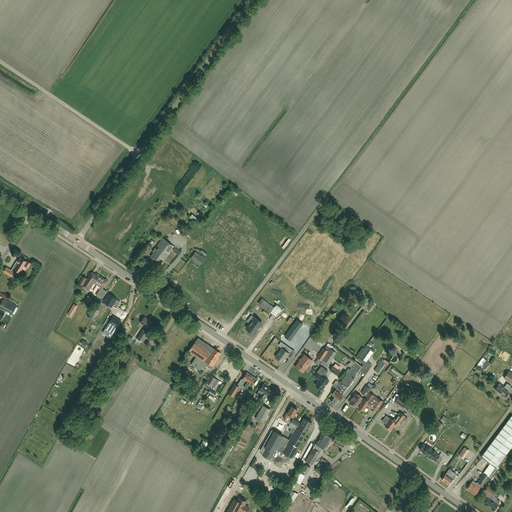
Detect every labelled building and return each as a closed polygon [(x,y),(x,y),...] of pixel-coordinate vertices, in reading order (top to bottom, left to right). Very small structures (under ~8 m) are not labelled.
[(236,234),(228,244),(245,257),(241,262),(247,266),(251,262),(258,268),(270,252),(264,248),(260,252),(249,244),(254,237),(251,235),(246,241),(236,234)] [(150,257),(154,260),(158,263),(161,258),(164,260),(174,247),(163,238),(152,252),(153,252),(150,257)] [(199,265),(204,258),(195,252),(190,259),(199,265)] [(28,268),(31,263),(27,261),(27,262),(21,258),(19,261),(17,260),(11,270),(6,267),(3,272),(12,277),(16,271),(19,273),(24,265),(28,268)] [(97,285),(102,277),(98,275),(99,274),(97,273),(94,277),(94,278),(93,281),(88,278),(83,286),(88,290),(93,283),(97,285)] [(105,285),(108,281),(106,279),(105,280),(102,277),(97,285),(100,287),(99,289),(100,289),(96,295),(101,299),(106,291),(102,288),(104,284),(105,285)] [(116,300),(116,299),(109,294),(104,302),(111,307),(113,304),(116,306),(119,301),(116,300)] [(16,306),(7,302),(5,307),(2,305),(0,308),(0,319),(0,320),(6,310),(12,313),(16,306)] [(70,316),(77,306),(74,304),(67,314),(70,316)] [(315,312),(306,323),(312,327),(320,316),(315,312)] [(255,316),(247,327),(254,333),(262,322),(255,316)] [(149,329),(153,323),(147,319),(144,317),(140,323),(149,329)] [(109,323),(116,327),(119,322),(112,318),(109,323)] [(297,320),(291,328),(296,332),(303,324),(297,320)] [(142,342),(148,333),(142,330),(137,339),(142,342)] [(200,371),(202,368),(202,367),(204,368),(205,366),(204,366),(205,364),(210,368),(212,366),(213,366),(219,357),(218,356),(220,353),(214,349),(212,348),(213,348),(211,347),(212,348),(209,352),(198,344),(201,340),(198,338),(195,343),(194,342),(188,351),(196,357),(191,364),(200,371)] [(282,362),(289,353),(292,349),(285,344),(282,348),(275,357),(282,362)] [(323,348),(317,357),(321,360),(327,351),(323,348)] [(331,349),(320,364),(326,368),(337,353),(331,349)] [(363,351),(360,357),(367,362),(371,356),(363,351)] [(312,360),(307,356),(304,355),(295,367),(303,372),(305,369),(308,371),(309,371),(311,369),(311,367),(308,366),(312,360)] [(358,358),(357,359),(363,364),(359,370),(365,374),(371,366),(358,358)] [(490,363),(486,360),(483,358),(477,365),(480,368),(484,371),(490,363)] [(362,366),(355,362),(355,361),(341,382),(340,381),(335,388),(336,388),(332,394),(334,396),(333,396),(331,400),(335,403),(338,400),(337,399),(338,399),(340,400),(343,396),(338,392),(339,390),(344,384),(347,386),(362,366)] [(387,366),(381,361),(374,371),(380,375),(387,366)] [(314,377),(319,380),(315,385),(321,390),(328,381),(323,377),(328,371),(321,366),(317,373),(315,373),(314,375),(314,376),(314,377)] [(340,371),(333,366),(330,370),(337,375),(340,371)] [(239,387),(242,389),(244,386),(251,376),(246,373),(242,379),(241,381),(241,380),(237,386),(235,384),(228,393),(233,397),(239,387)] [(208,379),(206,383),(207,383),(205,386),(209,389),(211,386),(216,379),(210,375),(210,376),(209,378),(208,377),(207,379),(208,379)] [(251,385),(256,379),(251,376),(244,386),(242,389),(244,391),(245,389),(248,391),(251,387),(250,386),(251,385)] [(194,392),(197,386),(193,383),(189,390),(194,392)] [(506,400),(510,393),(507,391),(508,390),(499,383),(494,389),(502,395),(502,397),(506,400)] [(262,393),(264,394),(268,387),(263,384),(259,390),(256,395),(259,397),(262,393)] [(366,396),(371,389),(366,386),(361,393),(366,396)] [(273,391),(268,387),(264,394),(261,398),(264,400),(267,396),(269,397),(273,391)] [(365,398),(362,401),(358,407),(363,411),(367,405),(371,408),(370,409),(376,412),(383,402),(378,398),(377,399),(374,397),(375,396),(374,396),(374,394),(373,394),(372,393),(371,393),(370,392),(365,399),(365,398)] [(362,398),(355,393),(349,403),(356,407),(362,398)] [(399,395),(394,402),(403,408),(408,401),(399,395)] [(253,411),(258,403),(251,399),(246,407),(253,411)] [(263,406),(255,419),(263,423),(266,418),(271,410),(263,406)] [(285,420),(286,419),(288,414),(293,417),(297,409),(291,406),(289,410),(288,409),(283,418),(285,420)] [(396,422),(395,424),(398,426),(399,424),(401,425),(404,420),(403,419),(405,416),(400,412),(399,414),(398,413),(393,420),(396,422)] [(511,415),(481,456),(491,464),(496,467),(511,445),(511,415)] [(289,440),(272,430),(261,451),(262,452),(261,454),(263,455),(266,458),(267,458),(270,459),(271,458),(274,460),(274,464),(278,465),(281,465),(283,462),(283,460),(292,458),(312,422),(304,418),(301,423),(293,418),(290,422),(286,419),(285,420),(284,422),(289,425),(288,427),(295,431),(289,440)] [(391,430),(395,424),(396,422),(393,420),(392,419),(390,418),(385,426),(391,430)] [(434,427),(440,431),(444,425),(438,421),(434,427)] [(332,441),(336,436),(324,428),(321,434),(322,434),(305,461),(312,465),(320,452),(321,452),(323,449),(326,450),(331,441),(332,441)] [(435,453),(436,452),(427,446),(426,447),(423,444),(419,450),(423,452),(422,453),(431,459),(432,458),(435,461),(439,455),(435,453)] [(460,453),(465,456),(469,450),(464,447),(460,453)] [(322,472),(328,462),(322,458),(316,468),(322,472)] [(478,483),(479,483),(477,486),(475,484),(476,483),(473,481),(471,483),(467,489),(475,495),(480,488),(481,485),(482,485),(488,477),(490,479),(498,469),(496,468),(496,467),(491,464),(480,479),(481,480),(478,483)] [(306,476),(311,468),(306,465),(301,473),(306,476)] [(449,485),(456,474),(449,469),(442,480),(449,485)] [(488,486),(487,487),(484,491),(492,497),(495,493),(491,489),(491,488),(488,486)] [(488,497),(483,504),(493,511),(499,504),(498,503),(500,501),(496,499),(494,502),(488,497)] [(241,499),(239,498),(237,501),(234,500),(227,511),(235,511),(236,510),(238,511),(240,511),(241,511),(242,511),(246,511),(249,507),(244,505),(246,502),(244,501),(244,500),(242,498),(241,499)]
